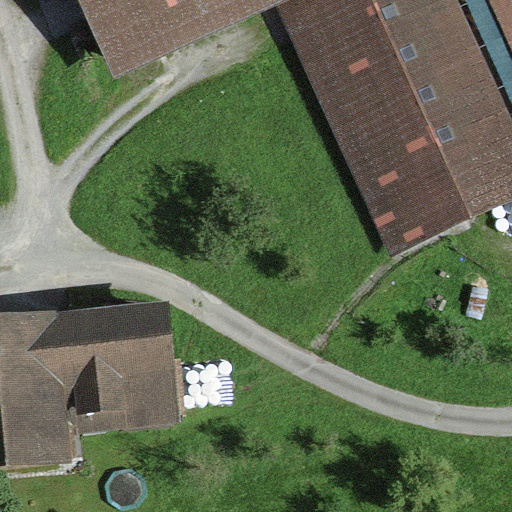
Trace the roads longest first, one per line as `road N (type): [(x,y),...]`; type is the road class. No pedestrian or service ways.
road 1 (residential): [(511,414),(425,412),(346,385),(170,282),(66,263),(0,270)]
road 2 (track): [(66,263),(0,4)]
